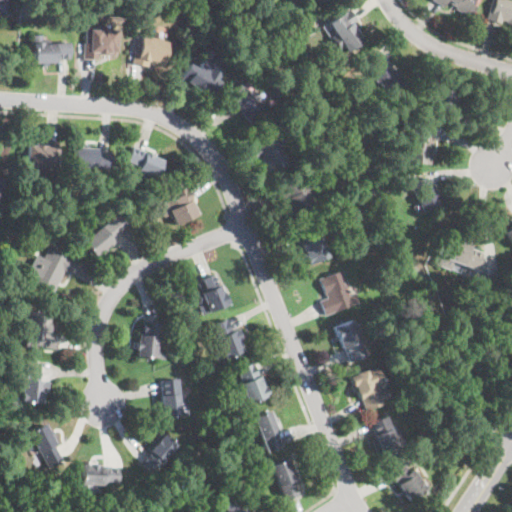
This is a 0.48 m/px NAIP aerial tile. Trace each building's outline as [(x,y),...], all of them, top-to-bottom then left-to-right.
[(435,0),(462,18),(474,0),(435,0)] [(511,0),(489,0),(484,19),(511,27),(511,0)] [(362,40),(347,50),(328,22),(347,8),(355,20),(350,23),(362,40)] [(82,57),(96,58),(96,53),(117,53),(118,26),(83,25),(82,57)] [(132,61),(145,65),(147,58),(162,62),(168,38),(140,31),(132,61)] [(30,41),(29,63),(53,62),(53,59),(68,58),(66,40),(30,41)] [(401,77),(389,94),(362,71),(375,56),(401,77)] [(209,94),(223,68),(201,57),(196,66),(187,61),(178,77),(209,94)] [(421,101),(448,110),(455,89),(429,79),(421,101)] [(235,108),(248,120),(265,102),(240,80),(219,102),(231,113),(235,108)] [(407,161),(428,163),(431,139),(426,139),(427,129),(410,128),(407,161)] [(251,145),(265,171),(285,160),(272,135),(251,145)] [(57,165),(57,142),(26,142),(26,165),(57,165)] [(132,143),(123,165),(153,178),(162,157),(132,143)] [(72,169),(109,169),(109,147),(72,147),(72,169)] [(408,183),(425,213),(441,204),(424,174),(408,183)] [(275,186),(279,201),(284,199),(290,216),(312,209),(301,177),(275,186)] [(155,203),(161,216),(169,213),(174,224),(198,213),(187,189),(155,203)] [(76,236),(94,257),(113,241),(109,237),(128,221),(117,209),(98,225),(94,220),(76,236)] [(511,222),(502,228),(511,244),(511,222)] [(295,238),(309,264),(329,252),(315,227),(295,238)] [(452,235),(470,241),(469,246),(481,251),(476,268),(451,260),(449,267),(436,263),(443,241),(449,243),(452,235)] [(51,293),(73,261),(47,244),(26,276),(51,293)] [(323,313),(356,301),(353,291),(349,293),(340,268),(317,277),(324,296),(318,299),(323,313)] [(194,299),(200,313),(226,303),(213,271),(194,279),(201,296),(194,299)] [(55,313),(29,308),(23,344),(49,349),(55,313)] [(363,354),(350,318),(332,324),(345,360),(363,354)] [(164,346),(156,346),(157,320),(138,319),(136,355),(164,356),(164,346)] [(244,349),(235,327),(228,330),(223,319),(211,324),(224,357),(244,349)] [(235,365),(245,401),(263,396),(254,360),(235,365)] [(347,375),(361,409),(387,398),(373,364),(347,375)] [(45,365),(21,365),(20,403),(44,403),(45,365)] [(159,378),(161,414),(186,413),(185,405),(178,406),(177,377),(159,378)] [(280,447),(270,409),(253,413),(263,451),(280,447)] [(384,414),(367,420),(378,452),(396,446),(384,414)] [(46,468),(63,459),(45,424),(27,433),(46,468)] [(136,459),(152,475),(179,448),(162,432),(136,459)] [(299,493),(286,457),(269,464),(282,499),(299,493)] [(404,499),(429,484),(416,463),(402,472),(396,461),(386,467),(404,499)] [(117,463),(81,462),(80,483),(117,484),(117,463)] [(248,511),(235,498),(226,507),(228,509),(224,511),(248,511)]
